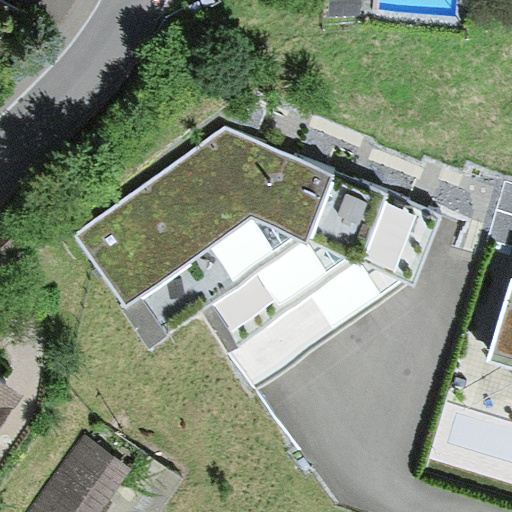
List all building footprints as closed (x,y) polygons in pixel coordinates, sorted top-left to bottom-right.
[(202,314),(254,389),(415,277),(444,210),(425,203),(350,175),(290,153),(225,129),(78,240),(150,352),(202,314)] [(511,186),(508,185),(491,239),(511,245),(511,186)] [(511,276),(489,353),(511,359),(511,276)] [(0,408),(14,385),(0,376),(0,408)] [(87,511),(122,466),(82,436),(24,511),(87,511)] [(158,457),(119,511),(169,511),(192,481),(158,457)]
